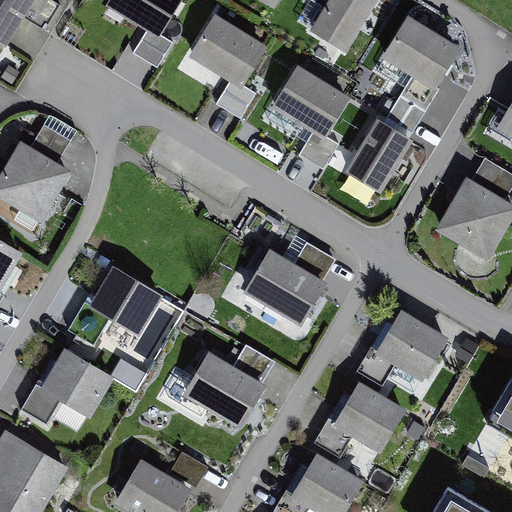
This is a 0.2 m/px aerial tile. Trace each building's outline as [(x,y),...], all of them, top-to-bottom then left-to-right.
[(0,0),(0,39),(7,44),(24,17),(46,30),(62,2),(58,0),(0,0)] [(181,0),(108,0),(106,3),(148,28),(133,52),(158,67),(174,41),(162,33),(181,0)] [(312,0),(322,6),(309,28),(347,51),(377,0),(312,0)] [(269,44),(215,11),(190,53),(231,78),(216,102),(242,118),(258,91),(245,84),(269,44)] [(462,45),(408,13),(382,55),(413,73),(436,88),(462,45)] [(352,95),(298,63),(273,104),(314,129),(299,154),(325,169),(341,143),(328,135),(352,95)] [(436,88),(413,73),(387,116),(414,131),(440,90),(436,88)] [(511,99),(498,124),(511,132),(511,99)] [(415,138),(377,115),(345,169),(382,192),(415,138)] [(33,144),(21,137),(0,171),(0,195),(42,221),(73,168),(59,160),(72,140),(45,124),(33,144)] [(511,190),(511,172),(485,157),(473,177),(467,174),(435,228),(488,259),(511,218),(511,199),(508,197),(511,190)] [(0,288),(23,250),(0,236),(0,303),(5,295),(0,291),(0,288)] [(295,261),(270,246),(244,289),(302,324),(329,280),(324,277),(336,258),(307,241),(295,261)] [(165,292),(114,262),(89,304),(85,302),(68,329),(94,344),(110,318),(140,335),(165,292)] [(450,334),(402,306),(377,348),(371,345),(356,370),(383,385),(396,363),(423,379),(450,334)] [(235,363),(209,348),(182,392),(243,427),(269,383),(264,380),(275,361),(246,344),(235,363)] [(114,375),(65,345),(40,385),(37,382),(21,408),(46,423),(61,398),(90,415),(114,375)] [(511,374),(485,419),(511,434),(511,374)] [(335,420),(328,416),(314,441),(341,456),(354,435),(382,451),(408,407),(359,378),(335,420)] [(41,511),(68,465),(6,429),(0,439),(0,466),(1,467),(0,468),(0,511),(41,511)] [(344,511),(364,478),(317,450),(292,491),(287,487),(272,511),(307,511),(311,506),(322,511),(344,511)] [(182,451),(170,471),(196,487),(208,466),(182,451)] [(490,468),(468,455),(462,464),(485,477),(490,468)] [(177,511),(193,487),(141,457),(114,501),(132,511),(177,511)] [(499,511),(449,482),(430,511),(499,511)]
